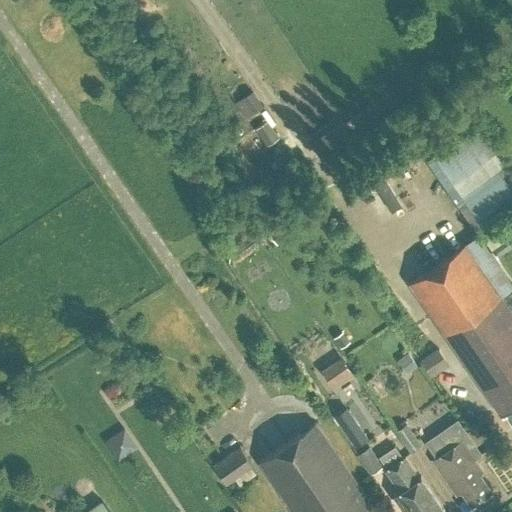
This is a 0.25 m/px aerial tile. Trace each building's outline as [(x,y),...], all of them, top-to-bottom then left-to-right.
[(250,89),(233,101),(244,116),(261,104),(250,89)] [(343,121),(311,141),(320,156),(324,163),(357,143),(343,121)] [(428,155),(478,229),(511,205),(511,199),(464,130),(428,155)] [(380,151),(396,172),(406,165),(390,144),(380,151)] [(267,230),(277,243),(301,226),(291,213),(267,230)] [(499,226),(484,236),(495,252),(510,242),(499,226)] [(511,406),(511,311),(464,242),(409,280),(501,414),(511,406)] [(341,356),(322,369),(334,387),(353,374),(341,356)] [(346,407),(335,414),(355,444),(366,436),(346,407)] [(398,426),(412,447),(423,440),(409,419),(398,426)] [(373,511),(376,507),(314,420),(258,460),(294,511),(373,511)] [(462,488),(471,500),(492,485),(480,468),(483,466),(461,435),(431,455),(457,492),(462,488)] [(240,471),(243,476),(255,468),(252,463),(254,461),(240,442),(213,461),(227,480),(240,471)] [(369,445),(358,453),(371,473),(383,465),(369,445)] [(386,467),(401,488),(393,493),(403,507),(407,505),(412,511),(442,511),(442,505),(420,474),(419,475),(404,454),(386,467)]
